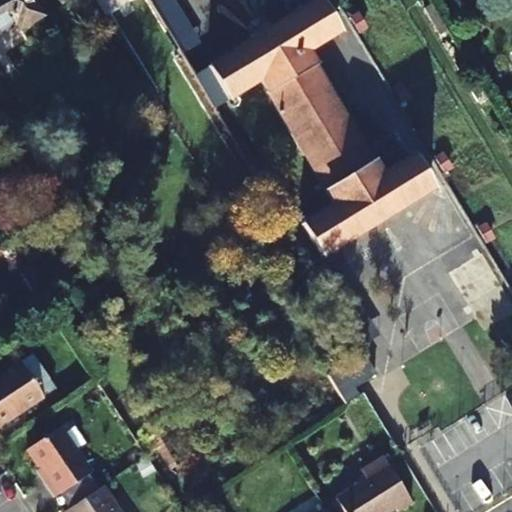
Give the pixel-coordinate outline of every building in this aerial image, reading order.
[(33,0),(0,0),(0,33),(16,24),(19,30),(43,16),(33,0)] [(70,13),(78,25),(98,12),(91,0),(70,13)] [(201,44),(173,0),(147,0),(182,56),(201,44)] [(338,35),(318,2),(195,77),(214,110),(257,84),(331,207),(300,226),(319,259),(432,190),(413,158),(381,177),(307,54),(338,35)] [(86,39),(106,25),(98,12),(78,25),(86,39)] [(0,51),(23,40),(17,28),(0,36),(0,51)] [(476,319),(509,299),(482,254),(449,275),(476,319)] [(379,336),(342,277),(322,289),(359,348),(379,336)] [(485,334),(511,316),(511,303),(509,299),(476,319),(485,334)] [(376,376),(362,355),(326,377),(344,406),(358,397),(353,391),(376,376)] [(22,364),(0,378),(0,425),(43,396),(22,364)] [(60,428),(27,450),(49,483),(46,484),(55,498),(91,474),(60,428)] [(367,480),(336,500),(343,511),(390,511),(394,509),(395,511),(398,511),(412,503),(383,458),(361,471),(367,480)] [(119,511),(103,487),(66,511),(119,511)]
